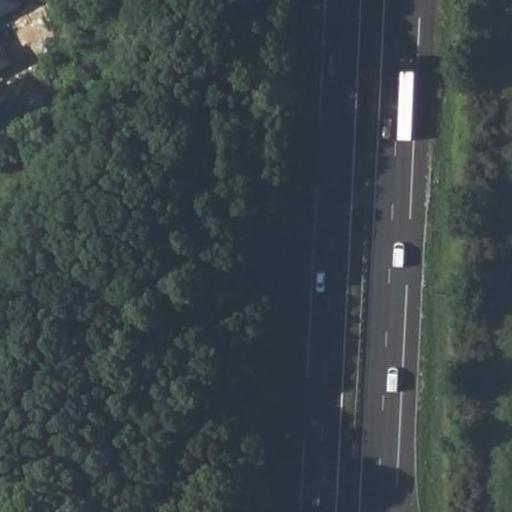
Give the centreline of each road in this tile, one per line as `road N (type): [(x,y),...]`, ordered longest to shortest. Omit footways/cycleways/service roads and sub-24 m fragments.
road 1 (motorway): [(377,511),(402,0)]
road 2 (motorway): [(343,0),(318,511)]
road 3 (track): [(501,0),(480,511)]
